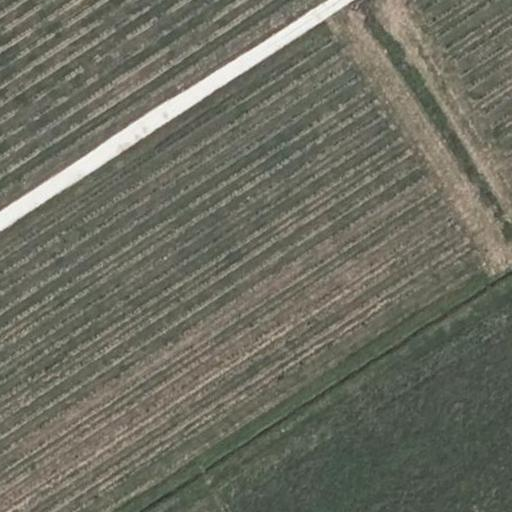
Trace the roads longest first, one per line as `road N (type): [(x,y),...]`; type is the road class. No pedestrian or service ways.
road 1 (residential): [(0,230),(356,0)]
road 2 (track): [(176,511),(511,295)]
